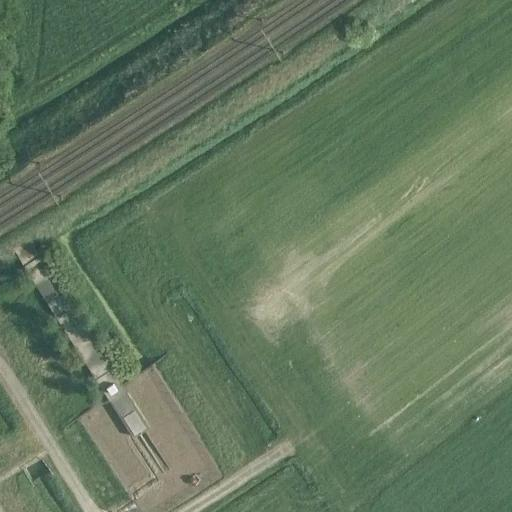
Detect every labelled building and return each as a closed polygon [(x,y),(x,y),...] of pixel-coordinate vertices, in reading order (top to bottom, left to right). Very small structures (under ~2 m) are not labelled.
[(0,192),(0,226),(12,245),(27,235),(0,192)] [(27,235),(12,245),(23,263),(109,398),(133,436),(149,426),(124,387),(38,252),(27,235)] [(64,290),(78,283),(63,255),(49,262),(64,290)] [(154,378),(170,370),(166,361),(149,369),(154,378)] [(151,424),(165,417),(154,397),(140,404),(151,424)]
